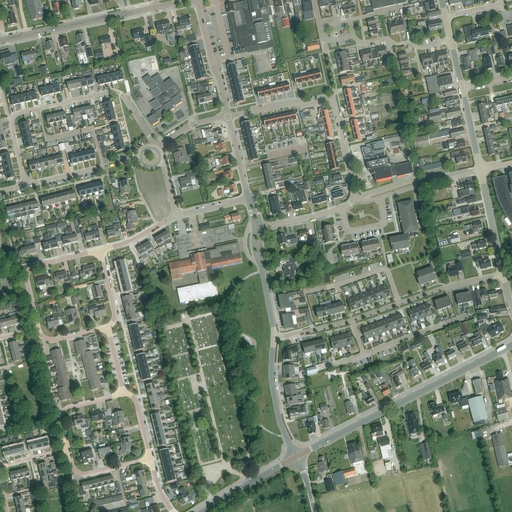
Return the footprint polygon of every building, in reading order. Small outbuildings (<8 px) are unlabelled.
[(32,21),(43,18),(41,10),(42,10),(39,0),(25,0),(29,15),(31,15),(32,21)] [(53,5),(56,14),(62,13),(60,3),(62,3),(61,0),(54,0),(55,1),(53,1),(54,5),(53,5)] [(81,0),(64,0),(65,1),(68,0),(70,0),(71,2),(72,2),(74,10),(80,9),(79,7),(83,6),(81,0)] [(267,7),(266,5),(265,6),(264,0),(256,0),(254,1),(254,0),(249,0),(248,0),(248,1),(233,4),(226,5),(227,9),(228,13),(235,49),(233,49),(235,55),(247,52),(247,53),(248,53),(274,48),(269,22),(270,22),(269,16),(267,7)] [(280,7),(283,6),(281,0),(280,0),(274,0),(275,1),(274,2),(275,8),(276,8),(277,13),(281,12),(280,7)] [(283,0),(284,4),(285,6),(286,13),(288,13),(288,14),(292,14),(291,9),(290,9),(289,4),(292,4),(291,0),(283,0)] [(309,0),(299,0),(300,2),(301,2),(303,13),(313,12),(311,0),(309,1),(309,0)] [(318,0),(320,8),(330,6),(330,7),(335,6),(335,9),(336,9),(337,15),(339,14),(337,6),(336,3),(336,2),(334,0),(318,0)] [(370,0),(372,7),(366,9),(367,14),(373,13),(373,10),(403,3),(402,0),(370,0)] [(425,12),(436,10),(434,2),(429,3),(428,0),(423,1),(421,2),(419,3),(420,8),(424,7),(425,12)] [(15,18),(16,18),(15,15),(14,10),(11,11),(12,16),(6,17),(7,20),(8,20),(10,26),(17,24),(15,18)] [(187,29),(186,26),(190,25),(189,21),(191,21),(190,16),(179,18),(180,24),(176,25),(177,31),(187,29)] [(282,20),(284,28),(290,27),(288,18),(282,20)] [(170,27),(169,21),(157,23),(158,28),(157,28),(158,32),(165,30),(166,35),(174,33),(173,26),(170,27)] [(396,33),(393,23),(391,24),(390,21),(387,21),(391,35),(396,33)] [(430,31),(443,28),(441,21),(428,24),(430,31)] [(464,27),(467,44),(477,41),(482,40),(481,39),(489,37),(488,36),(492,35),(491,28),(475,31),(474,25),(464,27)] [(147,52),(155,51),(154,46),(152,36),(144,38),(143,29),(133,31),(134,40),(141,38),(142,42),(145,42),(147,52)] [(82,47),(86,46),(83,34),(77,36),(78,44),(81,43),(82,47)] [(177,45),(176,40),(175,41),(173,34),(166,35),(168,42),(170,42),(171,46),(177,45)] [(107,44),(111,43),(110,36),(100,39),(101,45),(107,43),(107,44)] [(65,50),(69,49),(67,39),(60,40),(62,48),(65,47),(65,50)] [(52,54),(55,53),(53,41),(46,43),(48,51),(51,50),(52,54)] [(308,51),(320,48),(318,43),(307,45),(308,51)] [(200,52),(198,45),(188,47),(190,54),(200,52)] [(384,61),(383,58),(381,48),(375,49),(378,59),(380,59),(381,62),(384,61)] [(468,51),(471,63),(479,62),(477,50),(468,51)] [(7,66),(15,63),(13,55),(11,56),(10,51),(0,54),(2,60),(5,59),(7,66)] [(23,62),(37,59),(36,51),(27,53),(26,52),(21,54),(23,62)] [(202,58),(200,52),(190,54),(192,61),(202,58)] [(444,65),(443,62),(441,52),(436,53),(438,63),(440,63),(441,66),(444,65)] [(499,67),(505,66),(503,57),(502,57),(502,55),(497,56),(498,58),(496,59),(497,62),(498,62),(499,67)] [(337,64),(348,61),(347,59),(350,58),(349,56),(346,56),(336,59),(337,64)] [(471,69),(471,66),(468,56),(462,57),(465,71),(471,69)] [(485,62),(483,63),(485,70),(492,69),(490,57),(484,58),(485,62)] [(203,65),(202,58),(192,61),(194,67),(203,65)] [(235,64),(227,66),(229,72),(237,71),(235,64)] [(205,71),(203,65),(194,67),(195,74),(205,71)] [(47,66),(39,68),(41,76),(49,74),(47,66)] [(15,69),(17,77),(24,76),(21,67),(15,69)] [(207,78),(205,71),(195,74),(197,81),(207,78)] [(237,71),(229,72),(230,79),(238,77),(237,71)] [(319,71),(313,72),(315,80),(321,79),(322,79),(320,71),(319,71)] [(90,77),(86,78),(85,78),(87,86),(93,84),(92,77),(94,77),(93,72),(89,73),(90,77)] [(105,84),(104,76),(103,72),(101,73),(101,77),(97,78),(99,85),(105,84)] [(313,72),(307,74),(309,82),(315,80),(313,72)] [(73,81),(72,73),(62,75),(63,78),(71,76),(71,77),(70,77),(71,82),(67,83),(69,90),(75,89),(73,81)] [(158,120),(160,119),(167,115),(165,113),(167,112),(168,113),(174,109),(173,106),(175,105),(175,106),(182,102),(181,100),(183,99),(179,92),(181,91),(176,85),(171,78),(170,79),(164,83),(160,75),(159,74),(152,79),(149,75),(143,79),(147,86),(148,86),(152,91),(150,92),(155,100),(150,104),(154,111),(152,112),(154,115),(148,119),(152,126),(159,122),(158,120)] [(307,74),(300,75),(302,83),(309,82),(307,74)] [(294,76),(294,77),(296,85),(302,83),(300,75),(294,77),(294,76)] [(349,81),(355,79),(354,75),(340,79),(342,84),(346,83),(346,84),(350,83),(349,81)] [(445,91),(445,90),(444,87),(453,85),(451,75),(439,78),(438,75),(426,78),(430,94),(445,91)] [(238,77),(230,79),(232,85),(240,83),(238,77)] [(202,87),(203,91),(205,90),(205,88),(208,87),(209,91),(212,90),(211,86),(209,87),(208,82),(201,83),(202,87)] [(49,95),(47,87),(46,83),(44,84),(45,88),(40,89),(42,96),(49,95)] [(206,103),(203,91),(202,87),(201,83),(197,85),(199,94),(200,94),(201,96),(197,97),(199,105),(206,103)] [(240,83),(232,85),(233,91),(241,89),(240,83)] [(288,83),(282,84),(284,92),(290,91),(291,91),(289,83),(288,83)] [(282,84),(276,86),(278,94),(284,92),(282,84)] [(278,94),(276,86),(270,87),(271,95),(278,94)] [(263,89),(265,97),(271,95),(270,87),(263,89)] [(355,87),(353,88),(350,89),(344,90),(346,97),(351,96),(351,95),(350,92),(356,91),(355,87)] [(30,93),(31,101),(38,100),(35,88),(33,88),(34,92),(30,93)] [(241,89),(233,91),(234,98),(243,96),(241,89)] [(259,98),(265,97),(263,89),(257,90),(259,99),(259,98)] [(27,90),(28,93),(23,94),(25,102),(31,101),(30,93),(29,90),(27,90)] [(203,91),(206,103),(213,102),(210,94),(207,95),(206,90),(205,90),(203,91)] [(19,104),(17,96),(16,92),(14,93),(15,96),(11,98),(12,105),(19,104)] [(357,94),(354,95),(351,95),(351,96),(346,97),(347,104),(352,102),(352,98),(357,97),(357,94)] [(243,96),(234,98),(236,104),(244,102),(243,96)] [(371,105),(390,103),(389,96),(371,98),(371,105)] [(432,96),(421,98),(422,104),(433,102),(432,96)] [(452,106),(452,104),(458,103),(456,97),(455,97),(447,99),(447,100),(445,100),(445,99),(439,101),(440,105),(446,104),(446,107),(448,106),(448,107),(452,106)] [(511,106),(510,103),(508,98),(502,99),(503,105),(504,104),(508,104),(509,110),(511,109),(511,106)] [(503,105),(502,99),(495,101),(497,106),(501,105),(502,108),(505,108),(504,104),(503,105)] [(358,100),(355,101),(352,102),(347,104),(348,110),(354,109),(354,108),(353,105),(359,104),(358,100)] [(485,110),(489,109),(488,105),(487,102),(484,103),(484,104),(478,105),(480,112),(485,110)] [(359,107),(357,107),(354,108),(354,109),(348,110),(350,116),(355,115),(354,111),(360,110),(359,107)] [(323,111),(323,108),(318,109),(319,112),(321,112),(322,115),(319,116),(319,118),(322,118),(323,118),(328,117),(327,111),(323,111)] [(441,113),(428,115),(430,122),(441,119),(441,120),(447,118),(447,119),(460,116),(459,108),(456,109),(453,110),(453,109),(440,112),(441,113)] [(72,123),(74,123),(78,122),(77,121),(81,120),(81,116),(79,109),(73,111),(74,115),(70,115),(72,123)] [(480,112),(481,118),(487,117),(487,116),(490,115),(489,112),(489,109),(485,110),(480,112)] [(295,112),(289,113),(290,121),(297,120),(295,112)] [(289,113),(282,115),(284,123),(290,121),(289,113)] [(114,114),(107,115),(103,116),(103,118),(107,117),(108,122),(116,120),(114,114)] [(54,123),(53,115),(46,117),(49,128),(51,128),(50,123),(54,123)] [(282,115),(276,116),(278,124),(284,123),(282,115)] [(482,125),(488,123),(487,120),(491,119),(490,115),(487,116),(487,117),(481,118),(482,125)] [(276,116),(270,117),(271,125),(278,124),(276,116)] [(265,127),(271,125),(270,117),(263,119),(265,127)] [(362,118),(359,119),(357,120),(351,121),(352,128),(358,127),(358,126),(357,123),(363,122),(362,118)] [(22,131),(29,129),(33,128),(33,126),(29,127),(28,122),(20,124),(22,131)] [(249,122),(241,124),(243,130),(251,128),(249,122)] [(113,133),(121,131),(119,124),(108,127),(108,129),(112,128),(113,133)] [(363,125),(361,125),(358,126),(358,127),(352,128),(354,134),(359,133),(358,129),(364,128),(363,125)] [(206,138),(207,143),(212,142),(215,141),(214,140),(219,139),(218,135),(222,134),(221,129),(212,131),(212,127),(204,129),(206,138)] [(251,128),(243,130),(244,137),(252,135),(251,128)] [(428,140),(430,139),(451,135),(451,138),(459,137),(458,136),(464,134),(463,129),(457,130),(457,129),(450,131),(450,130),(444,131),(427,135),(427,136),(413,139),(416,148),(429,146),(428,140)] [(115,139),(122,137),(121,131),(113,133),(109,133),(110,136),(114,135),(115,139)] [(365,131),(362,132),(359,133),(354,134),(355,141),(361,140),(360,136),(366,134),(365,131)] [(400,140),(399,133),(384,137),(384,140),(391,139),(391,142),(400,140)] [(252,135),(244,137),(246,143),(254,141),(252,135)] [(395,165),(391,166),(389,158),(386,159),(384,152),(385,152),(384,148),(386,148),(384,140),(372,143),(372,144),(369,144),(366,144),(366,147),(361,148),(363,156),(364,159),(368,159),(369,163),(366,163),(368,171),(370,170),(371,175),(374,174),(374,175),(376,182),(392,178),(391,177),(397,176),(397,177),(413,173),(411,163),(395,166),(395,165)] [(456,140),(448,142),(449,148),(453,147),(454,150),(458,149),(461,148),(466,147),(464,141),(456,142),(456,140)] [(254,141),(246,143),(247,149),(255,147),(254,141)] [(124,143),(116,145),(112,146),(113,148),(117,147),(118,151),(125,150),(124,143)] [(219,150),(220,151),(226,150),(225,143),(215,145),(215,149),(216,151),(219,150)] [(326,145),(327,151),(335,150),(334,144),(334,143),(326,145)] [(255,147),(247,149),(249,155),(257,154),(255,147)] [(182,154),(185,153),(184,148),(177,150),(177,153),(173,154),(176,165),(184,163),(182,154)] [(335,150),(327,151),(329,158),(337,156),(335,150)] [(49,159),(51,166),(54,165),(55,167),(58,166),(57,165),(56,157),(55,153),(55,154),(54,152),(53,152),(53,154),(54,158),(50,159),(49,159)] [(56,157),(57,165),(61,164),(61,165),(64,164),(62,156),(63,155),(62,152),(59,153),(60,156),(56,157)] [(465,153),(460,155),(459,152),(450,153),(452,159),(456,159),(457,164),(467,162),(465,153)] [(257,154),(249,155),(250,162),(258,160),(257,154)] [(42,160),(44,168),(48,167),(48,168),(51,168),(51,166),(49,159),(50,159),(49,155),(46,156),(47,159),(43,160),(42,160)] [(337,156),(329,158),(330,164),(338,163),(337,156)] [(41,157),(40,157),(41,161),(37,162),(36,162),(38,170),(41,169),(41,170),(45,169),(44,168),(42,160),(43,160),(42,157),(41,157)] [(218,159),(219,162),(221,169),(224,168),(223,165),(230,164),(228,157),(218,159)] [(423,159),(418,160),(420,166),(424,165),(423,160),(430,159),(430,157),(423,158),(423,159)] [(4,166),(12,165),(10,158),(3,160),(0,161),(0,163),(3,163),(4,166)] [(36,162),(37,162),(36,158),(33,159),(34,162),(29,164),(31,171),(35,170),(35,171),(38,171),(38,170),(36,162)] [(211,170),(208,162),(203,163),(205,172),(211,170)] [(279,162),(271,164),(263,166),(265,172),(271,171),(272,170),(271,168),(279,166),(279,162)] [(338,163),(330,164),(331,170),(331,171),(339,169),(338,163)] [(233,178),(232,170),(223,172),(223,169),(214,171),(215,175),(222,173),(223,180),(233,178)] [(13,171),(6,173),(2,173),(2,176),(6,175),(7,179),(15,178),(13,171)] [(191,181),(195,180),(194,173),(186,175),(187,178),(180,180),(182,190),(187,189),(187,188),(192,187),(191,181)] [(511,174),(511,175),(508,176),(509,177),(505,177),(505,176),(492,179),(494,188),(496,197),(500,206),(504,214),(509,222),(511,225),(511,195),(511,194),(511,174)] [(333,177),(333,179),(330,180),(331,184),(334,183),(342,181),(341,175),(333,177)] [(120,190),(130,187),(128,181),(120,183),(121,187),(119,187),(120,190)] [(297,200),(297,199),(298,204),(293,205),(295,211),(303,209),(302,203),(307,202),(305,194),(304,191),(310,190),(308,181),(304,182),(305,185),(299,186),(299,190),(302,190),(295,192),(297,200)] [(465,190),(473,189),(472,182),(460,185),(461,188),(465,187),(465,190)] [(235,185),(225,187),(226,191),(226,193),(230,192),(230,194),(237,192),(235,185)] [(130,187),(120,190),(121,194),(119,194),(120,197),(130,194),(129,190),(130,189),(130,187)] [(321,203),(327,202),(326,198),(327,198),(327,195),(326,194),(329,194),(327,188),(325,189),(325,190),(322,191),(323,197),(319,197),(321,203)] [(342,196),(344,196),(343,193),(342,193),(341,190),(340,191),(339,188),(334,189),(335,192),(332,193),(334,199),(343,197),(342,196)] [(67,194),(68,201),(69,205),(72,204),(71,200),(76,199),(74,192),(70,192),(70,191),(67,192),(67,193),(67,194)] [(110,192),(114,204),(118,203),(118,200),(117,200),(116,197),(114,198),(113,191),(110,192)] [(68,201),(67,194),(64,194),(64,193),(61,194),(61,195),(60,195),(62,203),(63,207),(66,206),(65,202),(68,201)] [(314,205),(321,203),(319,197),(315,198),(314,193),(310,194),(311,200),(313,199),(314,205)] [(62,203),(60,195),(57,196),(57,194),(54,195),(54,197),(53,197),(55,204),(56,208),(59,208),(58,204),(62,203)] [(55,204),(53,197),(51,197),(51,196),(48,197),(48,198),(47,198),(49,206),(50,210),(52,209),(52,205),(55,204)] [(458,205),(468,202),(468,204),(476,202),(475,197),(457,201),(458,205)] [(290,212),(288,204),(280,206),(278,198),(270,199),(274,216),(290,212)] [(412,201),(398,204),(404,234),(406,234),(406,235),(390,239),(393,251),(394,251),(409,248),(408,242),(410,241),(409,238),(413,237),(412,233),(418,231),(412,201)] [(32,211),(33,215),(35,214),(34,210),(39,209),(37,202),(31,203),(32,211)] [(20,214),(21,218),(23,217),(27,216),(26,212),(24,204),(18,206),(20,213),(20,214)] [(18,206),(12,207),(14,215),(13,215),(14,219),(17,219),(17,218),(21,218),(20,214),(20,213),(18,206)] [(458,216),(461,215),(471,213),(472,216),(479,215),(478,208),(470,210),(469,206),(459,209),(457,210),(458,216)] [(9,216),(13,215),(14,215),(12,207),(6,209),(8,220),(10,220),(9,216)] [(127,220),(137,218),(136,211),(127,214),(128,218),(127,218),(127,220)] [(233,222),(241,220),(239,214),(225,217),(225,221),(232,219),(233,222)] [(136,220),(138,220),(137,218),(127,220),(128,224),(127,225),(128,231),(136,229),(135,225),(137,224),(136,220)] [(473,225),(469,226),(467,226),(469,236),(474,235),(472,229),(474,229),(474,230),(475,230),(475,231),(478,230),(478,229),(482,228),(481,222),(473,224),(473,225)] [(119,231),(121,230),(120,224),(113,226),(113,227),(107,228),(107,232),(109,238),(116,237),(120,236),(119,231)] [(90,227),(92,234),(93,241),(100,239),(97,225),(90,227)] [(333,226),(324,228),(324,230),(323,231),(320,231),(321,236),(324,236),(335,234),(333,226)] [(69,231),(70,237),(71,244),(78,242),(77,235),(73,236),(71,227),(68,228),(69,231)] [(84,229),(81,230),(83,239),(85,238),(86,242),(93,241),(92,234),(86,235),(84,229)] [(59,234),(59,237),(60,242),(63,242),(64,245),(71,244),(70,237),(69,231),(65,232),(67,237),(63,238),(62,236),(61,233),(59,234)] [(308,245),(309,245),(314,244),(312,237),(309,237),(308,231),(299,232),(300,238),(304,237),(305,240),(307,240),(308,245)] [(161,236),(164,242),(165,244),(166,245),(172,244),(170,238),(171,238),(167,232),(161,236)] [(325,241),(322,241),(323,244),(320,245),(321,252),(325,251),(323,244),(326,244),(337,242),(335,234),(324,236),(325,241)] [(286,238),(285,235),(278,236),(280,247),(285,246),(285,244),(286,244),(287,246),(290,245),(290,246),(298,244),(296,236),(291,237),(291,238),(286,238)] [(452,243),(452,244),(460,242),(458,235),(450,236),(450,237),(447,238),(449,244),(452,243)] [(49,238),(52,249),(59,248),(58,243),(60,242),(59,237),(56,237),(57,241),(53,242),(52,236),(49,237),(49,238)] [(161,236),(155,239),(158,245),(160,248),(166,245),(165,244),(164,242),(161,236)] [(44,239),(46,244),(43,244),(45,251),(52,249),(49,238),(44,239)] [(357,243),(340,247),(342,256),(345,255),(345,257),(346,260),(351,258),(351,256),(355,255),(356,258),(358,257),(358,259),(361,259),(361,258),(363,258),(366,258),(366,256),(368,255),(367,253),(372,252),(372,254),(377,253),(377,250),(376,249),(380,248),(378,239),(361,242),(362,249),(358,250),(357,243)] [(472,244),(473,247),(473,250),(478,249),(487,247),(485,241),(472,244)] [(27,243),(30,255),(37,253),(35,246),(32,247),(31,242),(27,243)] [(149,256),(154,252),(153,251),(154,250),(153,249),(149,242),(143,246),(149,256)] [(22,256),(30,255),(27,243),(24,243),(25,248),(21,249),(21,251),(19,251),(20,256),(22,256)] [(212,269),(242,262),(238,243),(215,247),(216,249),(208,251),(202,252),(202,254),(194,255),(194,254),(190,255),(191,259),(179,262),(169,264),(172,281),(182,279),(182,274),(197,271),(200,285),(177,289),(180,304),(218,296),(212,269)] [(150,257),(149,256),(143,246),(137,250),(141,256),(142,258),(139,260),(142,265),(145,263),(143,260),(150,257)] [(154,251),(161,262),(164,261),(160,254),(157,249),(154,251)] [(470,250),(461,252),(462,259),(471,257),(470,250)] [(288,258),(290,264),(285,265),(287,274),(288,276),(286,276),(287,283),(296,281),(295,278),(295,276),(295,275),(295,271),(298,270),(295,263),(297,262),(294,256),(288,258)] [(486,261),(486,260),(483,261),(482,257),(474,258),(475,263),(480,262),(481,270),(486,269),(485,268),(491,267),(490,260),(486,261)] [(456,264),(457,267),(451,269),(451,265),(448,266),(448,270),(449,270),(450,277),(458,275),(458,273),(463,271),(462,263),(456,264)] [(85,276),(96,273),(94,265),(82,268),(83,271),(79,272),(81,278),(85,277),(85,276)] [(418,279),(420,286),(434,281),(434,280),(436,280),(434,274),(432,268),(417,273),(416,274),(418,279)] [(54,275),(55,280),(57,279),(58,281),(64,280),(65,283),(72,281),(70,276),(67,277),(66,271),(62,272),(62,273),(56,274),(56,275),(54,275)] [(46,287),(53,285),(51,278),(48,278),(48,276),(37,279),(38,287),(45,285),(46,287)] [(384,286),(380,288),(384,298),(390,296),(385,282),(383,283),(384,286)] [(74,287),(75,293),(78,293),(77,289),(87,287),(86,284),(74,287)] [(94,299),(102,297),(100,287),(96,288),(95,284),(87,286),(88,290),(92,289),(94,299)] [(378,289),(374,290),(378,301),(384,298),(380,288),(379,285),(377,285),(378,289)] [(378,301),(374,290),(372,287),(370,288),(371,291),(367,293),(371,303),(378,301)] [(482,306),(479,290),(473,291),(476,307),(482,306)] [(480,291),(481,295),(482,299),(489,298),(489,300),(498,298),(496,292),(487,294),(486,290),(485,290),(480,291)] [(359,292),(360,295),(364,306),(371,303),(367,293),(362,295),(361,291),(359,292)] [(279,296),(280,303),(293,301),(292,297),(292,296),(297,295),(296,292),(287,293),(288,294),(279,296)] [(353,295),(354,298),(358,308),(364,306),(360,295),(356,297),(355,294),(353,295)] [(358,308),(354,298),(350,300),(348,296),(346,297),(351,311),(358,308)] [(124,305),(132,303),(131,297),(123,299),(124,305)] [(441,299),(439,300),(442,309),(447,308),(444,298),(441,299)] [(437,301),(434,302),(438,311),(442,309),(439,300),(437,301)] [(293,301),(280,303),(281,310),(290,308),(291,311),(295,310),(297,310),(296,307),(295,307),(294,304),(293,304),(293,301)] [(431,311),(428,304),(421,306),(426,318),(435,315),(433,310),(431,311)] [(96,317),(106,315),(104,307),(97,309),(96,306),(89,308),(90,315),(95,314),(96,317)] [(427,320),(426,318),(421,306),(415,309),(419,319),(423,318),(425,321),(427,320)] [(497,315),(501,314),(501,313),(507,312),(506,306),(496,308),(491,309),(491,314),(497,313),(497,315)] [(69,324),(79,321),(76,309),(66,312),(69,324)] [(417,320),(418,324),(420,323),(419,319),(415,309),(408,311),(412,322),(417,320)] [(12,318),(13,326),(20,324),(17,313),(15,313),(16,317),(12,318)] [(61,320),(60,313),(52,315),(53,319),(47,320),(49,328),(59,326),(58,321),(61,320)] [(295,316),(295,313),(282,316),(283,323),(293,321),(292,316),(295,316)] [(12,318),(11,314),(9,315),(9,316),(5,317),(6,319),(5,319),(7,327),(13,326),(12,318)] [(398,327),(403,326),(404,329),(406,328),(401,314),(394,317),(398,327)] [(394,317),(388,319),(392,330),(396,328),(397,331),(400,331),(398,327),(394,317)] [(385,332),(390,331),(391,334),(393,333),(392,330),(388,319),(381,322),(385,332)] [(293,321),(283,323),(285,330),(294,328),(294,329),(298,328),(297,325),(294,325),(293,321)] [(382,337),(381,334),(385,332),(381,322),(375,324),(379,335),(380,338),(382,337)] [(131,332),(138,330),(137,326),(142,325),(141,323),(136,324),(137,325),(130,327),(131,332)] [(460,325),(465,336),(470,334),(465,323),(460,325)] [(488,331),(492,338),(495,336),(495,335),(504,331),(500,323),(489,328),(488,325),(481,328),(484,334),(488,331)] [(368,327),(372,337),(373,341),(376,340),(374,336),(379,335),(375,324),(368,327)] [(368,327),(362,329),(367,343),(369,342),(368,339),(372,337),(368,327)] [(138,330),(131,332),(131,333),(132,338),(139,336),(138,333),(142,332),(143,331),(143,329),(138,330)] [(471,341),(474,347),(482,343),(479,339),(482,337),(479,331),(474,334),(476,339),(471,341)] [(344,335),(347,346),(351,345),(352,348),(354,348),(351,333),(344,335)] [(139,336),(132,338),(134,344),(141,343),(140,339),(144,338),(145,338),(144,335),(139,336)] [(348,349),(347,346),(344,335),(337,337),(340,348),(345,346),(346,350),(348,349)] [(463,341),(462,342),(457,345),(461,354),(469,350),(467,347),(470,345),(465,335),(461,337),(463,341)] [(340,348),(337,337),(330,339),(333,349),(338,348),(339,352),(341,351),(340,348)] [(76,349),(89,346),(89,344),(87,345),(86,345),(85,341),(75,343),(76,349)] [(141,343),(134,344),(135,351),(143,350),(142,345),(146,344),(146,341),(141,343)] [(11,350),(19,349),(23,348),(22,345),(18,346),(17,342),(10,344),(11,350)] [(449,360),(456,356),(455,353),(458,352),(455,346),(453,347),(452,345),(449,346),(450,348),(452,352),(446,355),(449,360)] [(81,354),(87,353),(86,349),(87,348),(87,349),(90,348),(89,346),(76,349),(78,355),(81,354)] [(288,349),(288,352),(284,352),(284,360),(291,360),(291,355),(299,354),(297,346),(293,347),(293,348),(288,349)] [(437,355),(436,355),(435,355),(433,356),(433,357),(434,360),(437,366),(444,362),(441,357),(444,355),(439,347),(435,349),(437,355)] [(45,358),(46,360),(62,356),(61,349),(51,352),(52,356),(51,357),(50,356),(45,358)] [(94,355),(94,356),(92,356),(91,352),(87,353),(81,354),(83,361),(100,356),(100,354),(94,355)] [(138,362),(145,360),(144,356),(149,355),(148,353),(144,354),(144,355),(137,356),(138,362)] [(46,360),(46,362),(51,361),(53,360),(54,365),(55,364),(64,362),(62,356),(46,360)] [(100,356),(83,361),(84,367),(94,364),(93,360),(94,360),(97,360),(97,359),(99,359),(101,358),(100,356)] [(425,365),(422,367),(424,372),(432,369),(429,364),(432,362),(430,358),(423,361),(425,365)] [(140,368),(147,366),(146,363),(151,361),(150,359),(145,360),(138,362),(140,368)] [(409,371),(413,378),(419,375),(414,365),(416,364),(414,359),(408,362),(412,369),(409,371)] [(53,372),(66,368),(65,361),(64,362),(55,364),(56,369),(55,369),(53,369),(53,372)] [(95,369),(94,364),(84,367),(86,373),(99,370),(99,369),(101,369),(103,369),(102,367),(96,368),(95,369)] [(141,374),(148,373),(147,369),(152,368),(152,365),(147,366),(140,368),(141,374)] [(398,377),(404,373),(400,366),(396,368),(398,371),(389,376),(397,388),(398,388),(400,387),(399,387),(402,385),(398,377)] [(316,367),(306,369),(308,375),(317,373),(316,367)] [(58,377),(67,375),(67,374),(68,374),(66,368),(53,372),(54,374),(56,373),(57,373),(58,377)] [(99,370),(86,373),(87,379),(89,379),(97,377),(96,372),(97,372),(100,372),(99,370)] [(148,373),(141,374),(143,381),(150,380),(149,375),(154,374),(153,372),(148,373)] [(497,380),(495,380),(496,384),(495,384),(498,400),(511,398),(508,378),(503,379),(502,372),(496,373),(497,380)] [(55,384),(68,381),(67,375),(58,377),(57,377),(58,382),(57,382),(57,381),(54,382),(55,384)] [(371,387),(364,375),(361,377),(365,384),(364,384),(368,390),(371,387)] [(103,382),(104,381),(106,381),(106,379),(100,380),(101,380),(99,381),(98,376),(97,377),(89,379),(90,385),(103,382)] [(472,381),(476,395),(484,393),(481,379),(472,381)] [(60,389),(68,387),(70,386),(68,381),(55,384),(55,386),(58,386),(58,385),(59,385),(60,389)] [(103,382),(90,385),(92,391),(101,389),(100,384),(102,384),(102,385),(104,384),(103,382)] [(154,390),(154,389),(153,385),(158,384),(158,382),(153,383),(153,384),(146,386),(147,392),(154,390)] [(297,391),(296,386),(300,386),(300,383),(284,386),(286,393),(297,391)] [(384,396),(390,393),(385,383),(380,386),(382,389),(380,390),(384,396)] [(56,397),(69,394),(68,387),(60,389),(58,390),(59,394),(58,394),(56,395),(56,397)] [(156,396),(156,395),(155,391),(160,390),(159,388),(154,389),(154,390),(147,392),(149,398),(156,396)] [(364,399),(368,405),(374,401),(369,393),(366,394),(363,396),(364,399)] [(468,405),(467,398),(461,399),(460,393),(449,396),(451,404),(459,402),(460,407),(468,405)] [(69,394),(56,397),(57,399),(59,398),(60,398),(61,402),(71,399),(69,394)] [(156,396),(149,398),(150,404),(158,403),(157,402),(162,400),(163,400),(162,396),(161,396),(161,394),(156,395),(156,396)] [(467,400),(467,398),(468,405),(469,410),(484,406),(482,396),(467,400)] [(299,401),(298,397),(287,399),(288,405),(295,404),(303,403),(303,400),(299,401)] [(158,403),(150,404),(152,411),(159,409),(158,404),(163,403),(162,400),(157,402),(158,403)] [(351,402),(345,403),(348,415),(355,413),(354,409),(353,409),(351,402)] [(439,413),(445,411),(443,405),(437,407),(436,403),(428,405),(432,416),(439,414),(439,413)] [(306,412),(305,406),(300,407),(300,406),(292,407),(293,411),(289,412),(290,418),(299,416),(298,414),(306,412)] [(488,420),(484,406),(469,410),(473,423),(488,420)] [(509,418),(506,407),(495,410),(499,421),(509,418)] [(92,413),(92,414),(91,414),(93,422),(97,421),(97,422),(100,421),(100,420),(102,420),(102,419),(105,418),(104,414),(101,414),(101,412),(95,413),(95,412),(94,412),(93,412),(92,413)] [(107,422),(109,421),(112,421),(114,420),(124,418),(123,412),(114,414),(115,418),(114,418),(114,417),(111,418),(110,416),(105,417),(107,422)] [(153,421),(160,419),(159,416),(163,415),(163,412),(161,412),(159,413),(159,414),(151,416),(153,421)] [(417,433),(421,432),(418,419),(417,420),(415,413),(406,415),(408,422),(406,422),(409,434),(410,434),(411,438),(418,436),(417,433)] [(318,422),(318,423),(319,426),(323,425),(324,429),(329,427),(329,424),(328,419),(325,420),(324,418),(323,418),(321,414),(318,415),(319,419),(320,421),(318,422)] [(87,419),(84,420),(83,415),(73,418),(75,426),(81,425),(82,429),(89,427),(87,419)] [(308,418),(309,423),(306,423),(307,428),(308,428),(309,435),(316,433),(315,430),(316,430),(315,424),(318,423),(318,422),(317,416),(308,418)] [(112,421),(114,427),(124,424),(123,421),(124,420),(124,418),(114,420),(112,421)] [(154,427),(162,425),(161,422),(165,421),(164,418),(160,419),(153,421),(154,427)] [(155,433),(163,431),(162,428),(166,427),(166,424),(162,425),(154,427),(155,433)] [(377,437),(379,436),(383,436),(382,432),(383,431),(381,424),(375,425),(376,425),(372,426),(374,434),(376,433),(377,437)] [(481,430),(471,431),(472,438),(482,437),(481,430)] [(157,439),(165,438),(164,434),(168,433),(167,431),(163,431),(155,433),(157,439)] [(509,464),(501,431),(491,433),(499,467),(509,464)] [(46,439),(42,440),(43,448),(49,446),(48,442),(51,441),(50,436),(47,436),(47,435),(45,435),(46,439)] [(113,447),(120,446),(130,444),(129,437),(120,439),(121,444),(120,444),(120,442),(113,444),(113,447)] [(165,438),(157,439),(159,447),(167,445),(165,440),(169,439),(169,437),(165,438)] [(378,439),(383,459),(393,456),(388,437),(378,439)] [(37,449),(35,442),(34,438),(32,438),(33,442),(29,443),(31,451),(37,449)] [(19,454),(17,446),(16,442),(14,443),(15,447),(11,448),(13,456),(19,454)] [(422,444),(426,460),(432,459),(429,442),(422,444)] [(352,464),(363,461),(360,450),(359,450),(358,448),(357,448),(356,443),(348,445),(349,450),(350,454),(349,454),(352,464)] [(10,444),(8,444),(9,448),(4,450),(6,457),(13,456),(11,448),(10,444)] [(131,446),(130,444),(120,446),(121,450),(119,451),(120,455),(131,452),(130,450),(130,447),(131,446)] [(110,449),(109,446),(100,448),(99,446),(94,447),(96,454),(99,453),(100,460),(104,459),(104,456),(111,454),(111,453),(110,449)] [(161,457),(169,455),(168,451),(172,450),(172,448),(167,449),(168,450),(160,451),(161,457)] [(92,449),(81,452),(84,464),(89,463),(88,460),(94,458),(92,449)] [(163,463),(170,461),(169,458),(174,457),(173,454),(169,455),(161,457),(163,463)] [(326,461),(325,461),(324,457),(319,458),(320,464),(318,465),(321,473),(328,471),(326,461)] [(164,469),(172,467),(171,464),(175,463),(175,460),(170,461),(163,463),(164,469)] [(48,470),(52,469),(56,468),(55,462),(50,463),(51,467),(47,468),(46,464),(39,465),(40,472),(48,470)] [(166,476),(173,474),(172,470),(177,469),(176,466),(172,467),(164,469),(166,476)] [(332,474),(336,486),(346,483),(345,478),(356,474),(354,468),(332,474)] [(137,479),(145,477),(143,471),(136,473),(136,472),(132,473),(132,476),(133,480),(137,479)] [(173,474),(166,476),(167,482),(175,481),(174,476),(178,475),(178,473),(173,474)] [(49,476),(42,478),(43,484),(48,483),(48,485),(52,484),(55,483),(54,479),(53,476),(49,476)] [(108,485),(109,489),(111,489),(110,485),(115,484),(113,476),(107,478),(108,485)] [(104,486),(108,485),(107,478),(100,479),(102,487),(103,491),(105,490),(104,486)] [(325,481),(328,492),(335,491),(332,479),(325,481)] [(85,491),(90,490),(88,482),(82,484),(82,486),(79,487),(81,496),(86,495),(85,491)] [(182,495),(178,498),(182,505),(189,501),(189,502),(192,500),(188,492),(187,492),(184,487),(179,490),(182,495)] [(140,491),(136,492),(136,494),(140,493),(141,498),(149,496),(148,489),(140,491)] [(30,492),(32,501),(38,499),(35,490),(30,492)] [(15,499),(17,505),(24,503),(28,502),(28,500),(24,501),(23,497),(15,499)]
